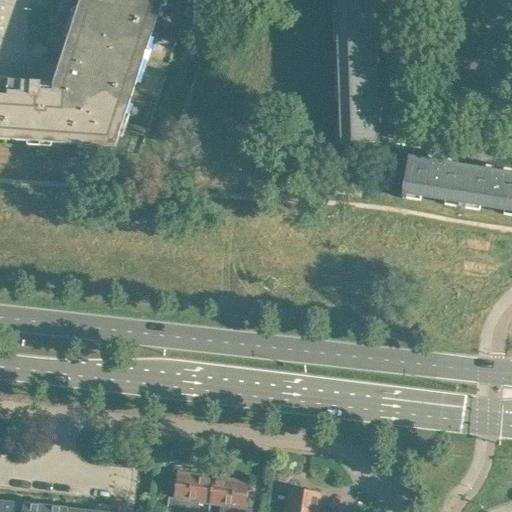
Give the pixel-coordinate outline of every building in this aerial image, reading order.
[(0,139),(115,148),(163,0),(80,0),(53,83),(52,95),(39,94),(40,82),(9,80),(10,77),(0,76),(0,139)] [(333,21),(333,25),(374,23),(373,6),(377,6),(376,0),(336,0),(338,21),(333,21)] [(59,18),(49,15),(47,23),(57,26),(59,18)] [(59,18),(57,26),(67,29),(69,21),(59,18)] [(374,41),(374,23),(333,25),(333,28),(338,28),(340,81),(335,81),(335,85),(376,84),(375,66),(379,66),(379,59),(375,57),(375,50),(379,48),(378,41),(374,41)] [(146,65),(156,68),(158,61),(148,58),(146,65)] [(156,68),(165,72),(168,64),(158,61),(156,68)] [(337,145),(377,143),(378,143),(377,125),(381,125),(381,117),(377,116),(377,109),(381,107),(381,100),(377,100),(376,84),(335,85),(335,88),(340,88),(342,140),(337,141),(337,145)] [(134,134),(137,126),(127,123),(124,131),(134,134)] [(134,134),(144,137),(146,129),(137,126),(134,134)] [(458,208),(461,208),(468,168),(450,165),(451,161),(444,160),(443,163),(434,162),(434,158),(427,157),(426,161),(408,158),(401,199),(406,199),(407,194),(459,203),(458,208)] [(511,175),(510,175),(510,171),(503,169),(502,173),(493,171),(493,167),(486,166),(485,171),(468,168),(461,208),(465,209),(465,204),(511,211),(511,175)] [(168,497),(166,511),(197,511),(199,502),(209,503),(213,478),(177,473),(174,498),(168,497)] [(250,511),(251,510),(252,510),(252,509),(245,508),(249,483),(213,478),(209,503),(221,505),(219,511),(250,511)] [(316,511),(320,493),(289,488),(285,511),(316,511)] [(23,511),(24,504),(2,502),(1,511),(23,511)]
